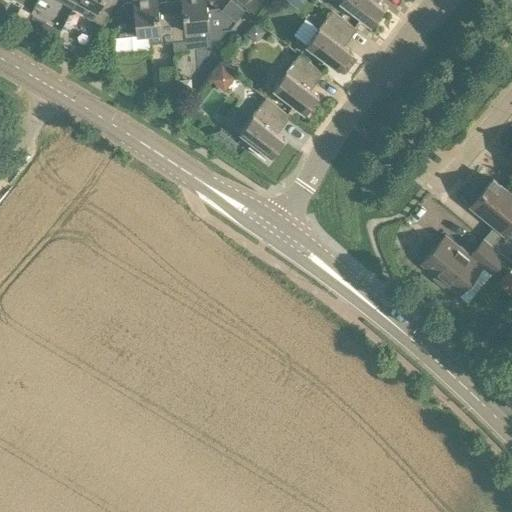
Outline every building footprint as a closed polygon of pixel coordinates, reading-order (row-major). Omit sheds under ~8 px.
[(44,17),(51,2),(46,0),(39,0),(34,12),(44,17)] [(77,0),(77,1),(96,11),(91,20),(102,26),(115,4),(107,0),(77,0)] [(173,42),(170,17),(159,18),(156,0),(134,0),(132,0),(133,6),(121,8),(122,17),(116,18),(118,37),(160,33),(161,43),(173,42)] [(170,17),(173,42),(174,50),(210,46),(208,32),(229,30),(236,21),(220,10),(206,12),(205,0),(180,0),(182,15),(170,17)] [(247,0),(243,5),(253,13),(262,0),(247,0)] [(378,0),(335,0),(338,2),(370,27),(384,8),(376,3),(378,0)] [(337,70),(351,52),(343,46),(356,30),(331,11),(305,46),(337,70)] [(46,23),(39,34),(53,41),(59,30),(46,23)] [(230,54),(222,64),(232,71),(239,62),(230,54)] [(303,114),(318,96),(310,90),(323,73),(298,55),(271,90),(303,114)] [(213,89),(201,108),(213,115),(225,97),(213,89)] [(270,158),(284,139),(277,133),(289,117),(265,98),(238,133),(251,143),(248,147),(264,159),(267,155),(270,158)] [(192,104),(179,104),(180,116),(183,116),(192,104)] [(203,137),(230,154),(236,145),(220,132),(203,137)] [(494,227),(483,240),(505,258),(511,249),(511,240),(503,234),(511,223),(511,195),(492,179),(469,207),(494,227)] [(505,258),(483,240),(469,257),(444,236),(421,265),(434,276),(431,279),(443,289),(446,286),(458,296),(482,267),(491,275),(505,258)] [(497,283),(509,294),(511,291),(511,274),(508,271),(497,283)]
